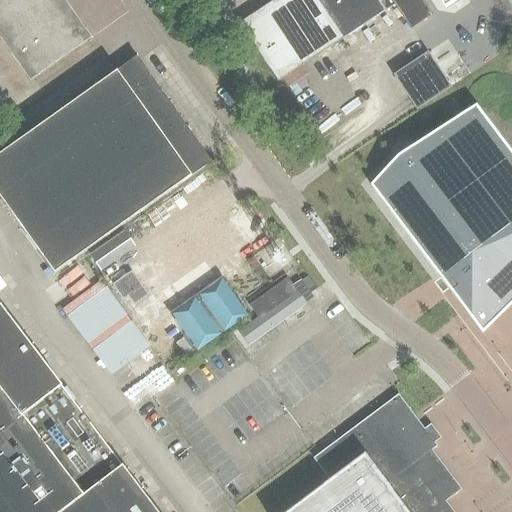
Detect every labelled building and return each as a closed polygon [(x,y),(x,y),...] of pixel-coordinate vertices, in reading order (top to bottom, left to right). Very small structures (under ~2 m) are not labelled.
[(0,0),(0,40),(29,81),(87,40),(90,38),(62,0),(0,0)] [(419,0),(380,0),(377,3),(375,0),(275,0),(245,21),(238,25),(278,83),(341,40),(394,5),(410,29),(430,15),(421,1),(419,0)] [(427,52),(392,76),(410,103),(415,110),(450,87),(445,79),(427,52)] [(208,164),(210,163),(167,103),(135,58),(111,75),(0,154),(0,199),(53,274),(87,250),(208,164)] [(396,157),(369,185),(439,278),(481,334),(501,295),(511,286),(511,154),(475,106),(396,157)] [(130,273),(113,285),(122,299),(127,296),(133,304),(146,295),(130,273)] [(221,277),(171,314),(199,352),(226,330),(248,314),(241,305),(221,277)] [(291,313),(305,303),(287,278),(249,304),(258,317),(237,331),(247,344),(291,313)] [(100,281),(63,307),(111,374),(151,347),(100,281)] [(0,511),(155,511),(121,467),(0,307),(0,306),(0,305),(0,511)] [(445,502),(460,490),(460,489),(459,490),(430,451),(436,447),(425,432),(431,427),(424,431),(397,395),(319,453),(312,459),(328,481),(286,511),(446,511),(441,504),(444,501),(445,502)]
